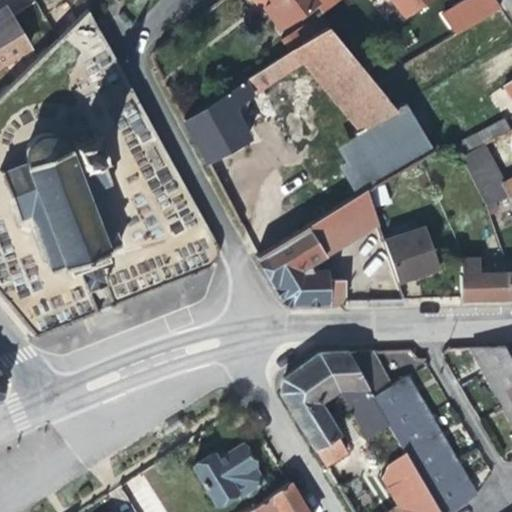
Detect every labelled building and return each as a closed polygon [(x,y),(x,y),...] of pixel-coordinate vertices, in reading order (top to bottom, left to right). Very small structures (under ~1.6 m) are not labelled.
[(266,7),(260,0),(249,0),(259,12),(266,7)] [(305,0),(260,0),(266,7),(259,12),(274,32),(291,20),(295,24),(313,10),(305,0)] [(317,15),(336,0),(305,0),(313,10),(317,15)] [(381,0),(397,22),(429,0),(381,0)] [(495,0),(460,0),(440,12),(453,36),(501,9),(495,0)] [(321,31),(312,20),(276,43),(284,55),(321,31)] [(0,62),(20,50),(3,22),(0,23),(0,62)] [(388,110),(367,85),(321,31),(284,55),(264,68),(271,80),(293,66),(302,61),(359,128),(349,133),(321,149),(349,199),(359,193),(426,155),(397,105),(388,110)] [(359,128),(302,61),(293,66),(349,133),(359,128)] [(243,97),(271,80),(264,68),(236,86),(243,97)] [(504,109),(511,103),(511,77),(510,78),(511,80),(499,89),(504,97),(499,101),(504,109)] [(230,105),(243,97),(236,86),(177,124),(200,163),(240,139),(227,114),(230,105)] [(494,137),(503,131),(499,124),(490,129),(494,137)] [(90,136),(89,134),(87,134),(87,137),(70,144),(68,142),(65,143),(66,146),(61,147),(57,141),(53,137),(48,134),(38,134),(29,138),(23,143),(20,151),(19,158),(20,163),(0,171),(0,194),(10,222),(12,221),(11,220),(13,218),(13,216),(24,212),(30,228),(27,229),(28,232),(32,232),(37,247),(34,249),(35,252),(38,251),(44,266),(41,268),(42,271),(45,270),(46,272),(58,267),(62,276),(70,273),(80,294),(90,290),(100,286),(92,264),(102,261),(99,252),(110,248),(110,245),(113,244),(112,241),(109,242),(103,226),(106,225),(104,222),(102,223),(96,207),(98,206),(97,203),(94,203),(89,188),(97,185),(99,187),(101,185),(102,187),(106,185),(98,165),(100,163),(100,160),(102,159),(101,157),(99,158),(92,140),(95,138),(94,135),(90,136)] [(505,201),(502,193),(479,145),(455,158),(479,211),(505,201)] [(298,193),(312,217),(314,219),(347,200),(333,174),(298,193)] [(511,186),(502,193),(505,201),(511,198),(511,186)] [(347,200),(314,219),(298,228),(314,258),(359,232),(370,226),(359,193),(349,199),(347,200)] [(431,266),(416,225),(375,240),(389,280),(431,266)] [(374,237),(370,226),(359,232),(363,242),(374,237)] [(307,262),(314,258),(298,228),(247,256),(275,303),(284,307),(337,305),(336,285),(319,285),(319,275),(312,275),(296,275),(293,270),(307,262)] [(471,275),(471,261),(453,261),(453,302),(503,300),(502,275),(471,275)] [(296,275),(312,275),(307,262),(293,270),(296,275)] [(511,373),(499,349),(466,350),(511,438),(511,373)] [(364,397),(383,385),(366,354),(339,355),(364,397)] [(385,435),(339,355),(312,355),(276,379),(274,395),(309,454),(329,441),(308,405),(328,393),(359,445),(369,438),(372,443),(385,435)] [(364,397),(385,435),(393,448),(429,511),(444,511),(469,499),(398,376),(383,385),(364,397)] [(183,427),(179,420),(163,428),(167,435),(183,427)] [(245,465),(234,446),(215,458),(209,461),(205,455),(183,468),(205,507),(224,495),(227,500),(254,484),(243,467),(245,465)] [(429,511),(393,448),(374,460),(379,469),(375,483),(390,508),(385,511),(429,511)] [(215,458),(211,451),(205,455),(209,461),(215,458)] [(296,511),(280,484),(244,510),(244,511),(296,511)] [(354,511),(340,488),(332,493),(343,511),(354,511)]
